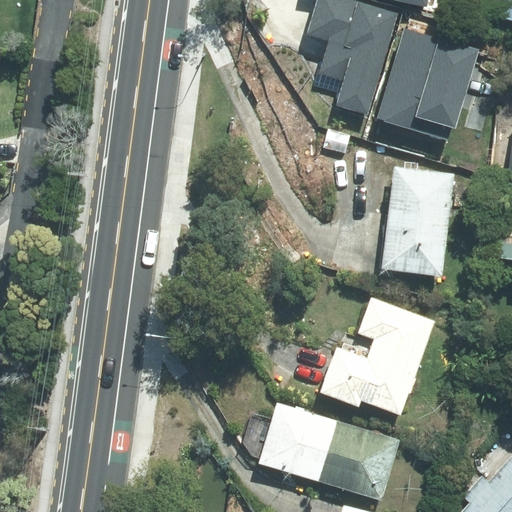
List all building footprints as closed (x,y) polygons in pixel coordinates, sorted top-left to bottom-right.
[(337,108),(366,116),(397,14),(351,0),(316,0),(306,35),(327,41),(313,86),(341,95),(337,108)] [(495,18),(511,23),(511,0),(483,0),(480,9),(496,14),(495,18)] [(379,113),(446,135),(477,41),(409,19),(379,113)] [(511,126),(494,124),(488,170),(508,172),(508,175),(511,175),(511,245),(499,243),(497,260),(511,262),(511,126)] [(382,268),(441,275),(454,174),(394,167),(382,268)] [(362,399),(399,413),(434,322),(371,298),(358,334),(374,340),(366,359),(338,348),(321,392),(359,406),(362,399)] [(259,463),(320,481),(338,421),(278,403),(259,463)] [(399,440),(338,421),(320,481),(381,500),(399,440)] [(463,511),(511,511),(511,457),(489,482),(482,476),(463,496),(471,503),(463,511)]
